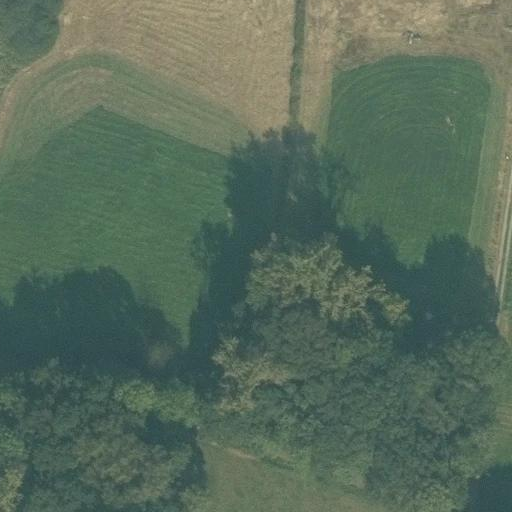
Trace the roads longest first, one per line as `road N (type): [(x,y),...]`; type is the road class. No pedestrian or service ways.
road 1 (track): [(0,368),(186,415),(447,511)]
road 2 (track): [(470,511),(511,196)]
